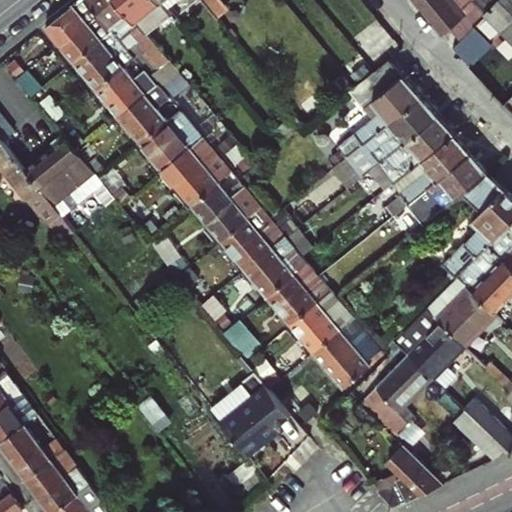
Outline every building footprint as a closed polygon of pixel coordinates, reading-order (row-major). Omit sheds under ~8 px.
[(78,0),(46,25),(63,46),(102,13),(90,0),(78,0)] [(140,38),(149,30),(138,17),(123,0),(90,0),(102,13),(116,30),(129,46),(140,38)] [(123,0),(138,17),(149,30),(172,12),(165,4),(162,0),(123,0)] [(167,0),(185,21),(209,2),(207,0),(167,0)] [(292,6),(287,0),(278,0),(277,2),(284,12),(292,6)] [(511,0),(458,0),(457,6),(453,0),(421,0),(444,31),(454,33),(486,11),(511,47),(511,0)] [(63,46),(77,62),(83,58),(116,30),(102,13),(63,46)] [(83,58),(77,62),(99,89),(111,79),(132,61),(138,57),(129,46),(116,30),(83,58)] [(149,30),(140,38),(147,47),(156,39),(149,30)] [(16,50),(3,60),(18,78),(30,68),(16,50)] [(111,79),(99,89),(122,117),(157,85),(150,77),(148,79),(132,61),(111,79)] [(361,138),(365,143),(422,97),(391,61),(377,72),(358,86),(335,105),(361,138)] [(144,142),(169,121),(158,109),(170,98),(158,84),(157,85),(122,117),(144,142)] [(358,149),(375,170),(440,117),(422,97),(365,143),(358,149)] [(144,142),(167,170),(205,136),(182,109),(169,121),(144,142)] [(0,111),(0,135),(4,140),(16,130),(0,111)] [(297,113),(275,131),(284,142),(306,124),(297,113)] [(390,188),(397,182),(456,135),(440,117),(375,170),(390,188)] [(0,135),(0,168),(49,225),(63,214),(54,203),(28,170),(4,140),(0,135)] [(407,194),(414,203),(474,155),(456,135),(397,182),(407,194)] [(205,136),(167,170),(187,193),(195,204),(234,171),(205,136)] [(67,137),(28,170),(54,203),(95,170),(79,151),(67,137)] [(365,143),(361,138),(350,146),(355,151),(358,149),(365,143)] [(248,152),(252,157),(258,165),(269,157),(258,144),(248,152)] [(474,155),(414,203),(413,204),(427,221),(429,222),(467,191),(490,173),(474,155)] [(252,157),(234,171),(241,179),(258,165),(252,157)] [(241,179),(246,185),(273,163),(269,157),(258,165),(241,179)] [(234,171),(195,204),(225,240),(265,207),(246,185),(241,179),(234,171)] [(459,275),(491,242),(511,220),(511,195),(490,173),(467,191),(485,208),(476,217),(482,227),(447,264),(456,278),(459,275)] [(414,203),(407,194),(392,206),(398,215),(413,204),(414,203)] [(265,207),(225,240),(248,268),(288,234),(265,207)] [(511,220),(491,242),(511,262),(511,220)] [(288,234),(248,268),(272,296),(278,294),(298,276),(296,272),(301,268),(305,265),(310,260),(288,234)] [(511,262),(491,242),(459,275),(497,311),(511,295),(511,262)] [(278,294),(272,296),(297,326),(334,294),(320,278),(317,280),(305,265),(301,268),(296,272),(298,276),(278,294)] [(456,278),(432,303),(470,339),(497,311),(459,275),(456,278)] [(334,294),(297,326),(318,352),(356,320),(334,294)] [(433,376),(470,339),(432,303),(396,339),(410,353),(433,376)] [(356,320),(318,352),(348,389),(384,353),(356,320)] [(407,403),(433,376),(410,353),(364,399),(400,434),(418,415),(419,415),(407,403)] [(282,424),(296,414),(275,388),(260,370),(246,380),(258,394),(224,418),(251,452),(285,427),(282,424)] [(0,381),(0,412),(10,404),(23,394),(14,382),(8,375),(0,381)] [(307,427),(326,411),(305,387),(298,393),(286,379),(275,388),(296,414),(307,427)] [(507,443),(510,447),(511,444),(511,430),(472,392),(464,401),(507,443)] [(10,404),(0,412),(0,439),(2,443),(25,424),(36,415),(38,414),(23,394),(10,404)] [(507,443),(464,401),(451,413),(495,455),(507,443)] [(400,434),(408,441),(427,423),(418,415),(400,434)] [(25,424),(2,443),(15,460),(39,441),(25,424)] [(39,441),(15,460),(30,479),(60,455),(63,452),(58,446),(48,453),(39,441)] [(450,480),(408,441),(390,459),(406,475),(384,488),(400,506),(450,480)] [(77,468),(80,466),(66,449),(63,452),(60,455),(30,479),(36,488),(42,496),(66,477),(77,468)] [(77,468),(66,477),(42,496),(54,511),(57,511),(80,495),(94,484),(80,466),(77,468)] [(80,495),(57,511),(115,511),(94,484),(80,495)] [(0,505),(0,510),(1,511),(21,511),(23,511),(12,497),(0,505)]
